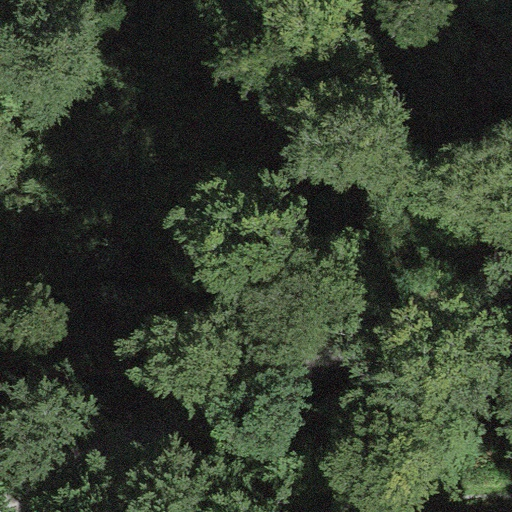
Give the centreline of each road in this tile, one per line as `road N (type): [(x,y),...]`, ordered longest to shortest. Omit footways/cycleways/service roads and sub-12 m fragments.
road 1 (track): [(511,279),(0,507)]
road 2 (track): [(344,511),(511,501)]
